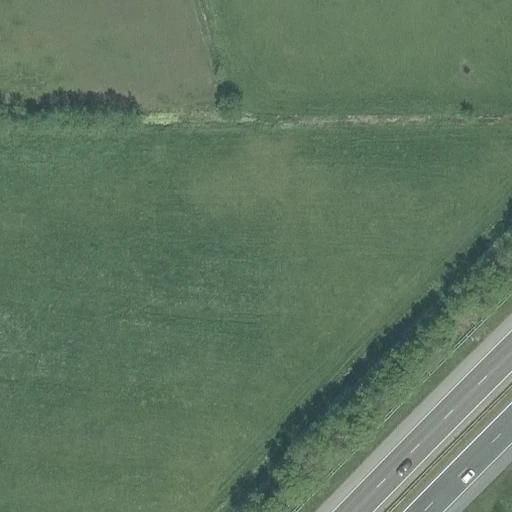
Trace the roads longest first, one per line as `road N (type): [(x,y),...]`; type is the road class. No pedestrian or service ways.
road 1 (motorway): [(511,353),(354,511)]
road 2 (motorway): [(425,511),(511,424)]
